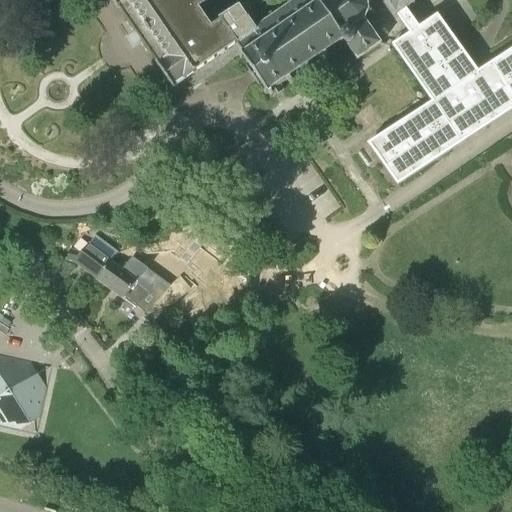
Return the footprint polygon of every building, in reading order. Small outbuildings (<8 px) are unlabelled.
[(269,93),(272,99),(284,91),(280,86),(287,81),(291,86),(327,60),(337,73),(358,60),(381,44),(367,25),(368,23),(364,21),(367,13),(370,13),(371,10),(366,10),(366,2),(370,1),(369,0),(364,0),(383,0),(396,18),(397,17),(402,24),(410,35),(393,46),(433,102),(369,145),(396,186),(511,110),(511,51),(478,74),(437,17),(419,29),(406,11),(414,5),(410,0),(110,0),(116,8),(127,1),(145,26),(168,59),(157,66),(173,90),(237,46),(242,52),(241,53),(242,56),(240,57),(242,60),(245,59),(250,66),(247,67),(252,74),(260,86),(262,84),(266,90),(264,92),(266,95),(269,93)] [(179,192),(170,193),(172,207),(181,206),(179,192)] [(75,263),(98,280),(111,261),(118,253),(95,236),(89,244),(78,235),(71,251),(68,262),(75,263)] [(0,266),(9,255),(0,247),(0,266)] [(58,288),(72,268),(53,256),(43,269),(58,288)] [(111,261),(98,280),(97,280),(124,299),(135,308),(136,306),(156,323),(190,291),(180,281),(167,294),(154,283),(148,291),(137,283),(138,282),(111,261)] [(30,362),(0,354),(0,425),(19,429),(38,417),(46,387),(30,362)] [(148,371),(156,366),(148,354),(140,359),(148,371)]
